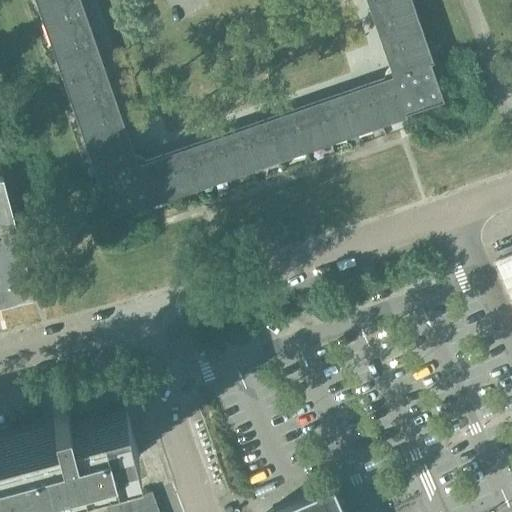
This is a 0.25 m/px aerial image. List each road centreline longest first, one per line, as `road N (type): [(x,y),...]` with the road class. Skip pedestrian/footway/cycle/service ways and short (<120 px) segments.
road 1 (residential): [(94,0),(148,158),(384,76),(358,0)]
road 2 (residential): [(130,317),(511,193)]
road 3 (residential): [(207,511),(130,317)]
road 4 (residential): [(0,357),(130,317)]
